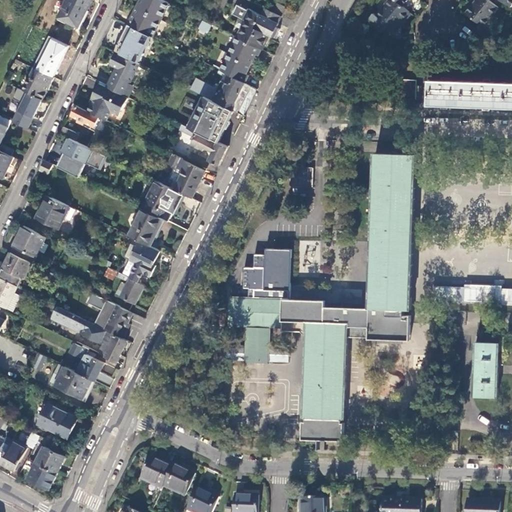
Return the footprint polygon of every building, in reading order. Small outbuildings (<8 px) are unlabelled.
[(68,0),(59,19),(78,29),(87,11),(88,12),(93,0),(68,0)] [(171,4),(163,0),(141,0),(138,8),(162,20),(171,4)] [(411,11),(404,6),(396,0),(390,0),(378,16),(375,13),(369,20),(383,32),(388,25),(395,31),(411,11)] [(468,13),(486,27),(501,7),(491,0),(476,0),(477,0),(468,13)] [(278,4),(274,12),(283,17),(287,9),(278,4)] [(239,6),(235,14),(246,19),(237,37),(262,49),(270,35),(276,38),(281,29),(277,28),(283,17),(274,12),(266,8),(262,16),(251,10),(250,12),(239,6)] [(162,20),(138,8),(129,25),(151,36),(154,37),(162,20)] [(206,34),(211,25),(202,20),(197,29),(206,34)] [(145,54),(142,53),(151,36),(129,25),(120,43),(122,44),(121,45),(119,44),(117,52),(119,52),(139,63),(140,60),(143,60),(145,54)] [(69,46),(48,36),(33,67),(54,78),(69,46)] [(230,54),(253,65),(257,55),(260,57),(263,50),(262,49),(237,37),(236,36),(233,43),(234,46),(230,54)] [(130,87),(142,64),(139,63),(119,52),(113,63),(120,67),(110,87),(128,97),(133,88),(130,87)] [(228,74),(246,83),(250,76),(248,75),(253,65),(230,54),(228,53),(225,59),(226,63),(222,71),(228,74)] [(45,100),(56,78),(54,78),(35,68),(24,91),(27,92),(43,99),(44,100),(45,100)] [(251,106),(259,90),(246,83),(228,74),(224,81),(223,81),(217,93),(220,94),(216,101),(236,111),(246,116),(251,106)] [(466,107),(467,82),(450,81),(450,78),(443,78),(443,81),(432,80),(431,105),(442,106),(442,109),(449,110),(449,106),(466,107)] [(509,108),(510,83),(492,83),(492,80),(485,79),(485,82),(467,82),(466,107),(484,107),(484,111),(491,111),(491,108),(509,108)] [(402,100),(416,101),(417,81),(403,80),(402,100)] [(206,96),(207,97),(211,89),(212,86),(203,81),(198,92),(206,96)] [(128,97),(110,87),(101,83),(93,100),(95,101),(90,112),(101,118),(109,121),(113,112),(122,116),(131,98),(128,97)] [(17,88),(13,97),(20,100),(24,91),(17,88)] [(207,97),(216,101),(220,94),(217,93),(211,89),(207,97)] [(0,123),(10,128),(13,122),(28,130),(43,99),(27,92),(13,121),(4,116),(0,114),(0,123)] [(207,97),(206,96),(191,128),(200,132),(221,143),(236,111),(216,101),(207,97)] [(0,100),(0,114),(4,116),(9,105),(2,101),(0,100)] [(96,127),(101,118),(90,112),(78,106),(74,116),(83,121),(82,123),(90,127),(91,125),(96,127)] [(0,144),(2,146),(2,145),(10,128),(0,123),(0,144)] [(61,134),(77,141),(80,134),(65,126),(61,134)] [(200,132),(193,145),(206,151),(207,149),(215,153),(211,162),(221,166),(226,156),(230,148),(221,143),(200,132)] [(106,156),(67,139),(61,151),(63,152),(86,162),(100,169),(106,156)] [(0,148),(0,150),(12,156),(15,151),(2,145),(2,146),(0,148)] [(0,176),(5,179),(15,158),(12,156),(0,150),(0,176)] [(86,162),(63,152),(56,167),(79,178),(86,162)] [(410,309),(412,309),(417,154),(416,154),(415,157),(404,157),(404,154),(376,153),(370,307),(370,308),(399,309),(399,307),(405,307),(410,307),(410,309)] [(182,164),(185,159),(177,155),(175,154),(170,164),(180,169),(182,164)] [(43,160),(38,170),(48,174),(52,164),(43,160)] [(178,191),(193,199),(207,171),(189,162),(187,166),(185,165),(181,174),(183,174),(178,183),(176,182),(174,186),(171,185),(170,187),(178,191)] [(290,186),(313,187),(314,169),(291,168),(290,176),(285,176),(286,181),(291,181),(290,186)] [(165,219),(178,191),(170,187),(157,181),(144,209),(163,219),(165,219)] [(63,223),(71,207),(48,196),(40,212),(63,223)] [(156,233),(163,219),(144,209),(131,237),(136,239),(137,240),(151,246),(157,233),(156,233)] [(60,229),(63,223),(40,212),(37,218),(60,229)] [(44,243),(47,237),(25,226),(12,253),(33,263),(34,264),(41,250),(45,252),(49,246),(44,243)] [(155,266),(162,252),(151,246),(137,240),(136,239),(135,240),(131,248),(136,251),(131,260),(138,264),(131,278),(140,283),(144,273),(152,277),(157,267),(155,266)] [(246,362),(269,363),(270,326),(282,327),(282,331),(307,332),(307,322),(348,323),(348,333),(410,335),(411,315),(405,315),(405,307),(399,307),(399,309),(370,308),(370,307),(340,307),(340,303),(332,303),(332,307),(326,306),(326,301),(291,299),(293,249),(267,248),(267,254),(256,253),(255,267),(245,266),(245,288),(250,289),(249,298),(231,297),(230,325),(248,326),(246,362)] [(33,263),(12,253),(0,277),(2,279),(19,287),(20,287),(24,278),(25,279),(33,263)] [(114,280),(117,270),(106,268),(104,277),(114,280)] [(136,304),(146,285),(140,283),(131,278),(121,273),(119,277),(129,282),(127,285),(123,283),(118,294),(122,296),(122,297),(136,304)] [(16,293),(19,287),(2,279),(0,283),(0,305),(8,309),(16,293)] [(511,304),(511,287),(434,284),(434,302),(511,304)] [(95,294),(107,299),(111,291),(99,285),(95,294)] [(95,294),(91,292),(87,302),(103,310),(108,300),(107,299),(95,294)] [(22,297),(16,293),(8,309),(14,312),(22,297)] [(228,299),(218,299),(218,312),(227,312),(228,299)] [(102,328),(108,331),(120,307),(114,304),(102,328)] [(118,363),(129,341),(125,339),(119,336),(108,331),(102,328),(59,307),(52,319),(105,345),(100,355),(118,363)] [(119,336),(125,339),(128,332),(130,327),(132,323),(131,323),(135,313),(132,312),(131,313),(120,307),(108,331),(119,336)] [(343,419),(345,419),(348,333),(348,323),(307,322),(307,332),(303,418),(305,418),(305,421),(303,421),(303,439),(344,440),(344,422),(342,422),(343,419)] [(474,397),(498,398),(500,343),(476,342),(474,397)] [(75,344),(70,354),(79,358),(83,360),(77,372),(93,380),(96,382),(96,381),(111,389),(116,379),(101,372),(106,364),(87,355),(90,350),(84,347),(84,348),(75,344)] [(47,357),(40,353),(36,361),(33,367),(41,371),(47,357)] [(51,382),(57,385),(66,367),(60,365),(51,382)] [(84,399),(93,380),(77,372),(77,373),(66,367),(57,385),(84,399)] [(39,424),(68,439),(79,418),(49,403),(39,424)] [(0,416),(7,420),(11,411),(0,405),(0,416)] [(0,425),(7,429),(10,424),(4,419),(0,425)] [(15,440),(23,427),(15,424),(4,443),(11,447),(15,440)] [(34,433),(28,444),(35,448),(42,437),(34,433)] [(29,449),(15,440),(11,447),(2,462),(16,471),(29,449)] [(0,461),(2,462),(11,447),(4,443),(0,449),(0,461)] [(37,463),(59,473),(67,457),(45,446),(37,463)] [(141,479),(163,490),(164,486),(174,467),(152,457),(141,479)] [(50,490),(59,473),(37,463),(29,479),(50,490)] [(196,474),(175,464),(174,467),(164,486),(186,496),(196,474)] [(212,511),(219,498),(198,488),(188,509),(194,511),(212,511)] [(235,495),(235,511),(259,511),(259,495),(235,495)] [(300,511),(324,511),(324,497),(300,498),(300,511)] [(383,498),(383,500),(382,511),(421,511),(422,508),(422,502),(422,500),(422,499),(410,499),(394,498),(383,498)] [(500,511),(501,501),(469,500),(468,511),(500,511)]
